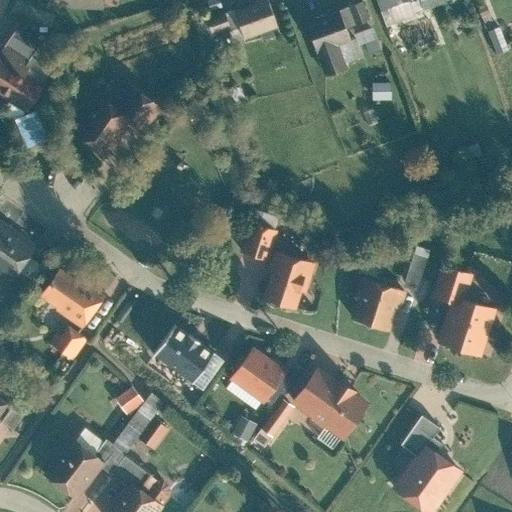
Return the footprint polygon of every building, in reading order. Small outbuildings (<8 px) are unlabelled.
[(41,0),(41,10),(97,10),(96,0),(41,0)] [(278,30),(267,0),(264,0),(229,12),(240,43),(259,37),(278,30)] [(371,0),(375,13),(416,1),(415,0),(371,0)] [(452,0),(415,0),(416,1),(418,9),(452,0)] [(371,25),(363,3),(350,7),(359,29),(371,25)] [(337,7),(297,21),(318,78),(342,69),(333,43),(348,37),(337,7)] [(227,28),(224,15),(197,21),(202,43),(218,40),(216,31),(227,28)] [(36,36),(15,23),(7,36),(28,49),(36,36)] [(259,37),(262,44),(281,37),(278,30),(259,37)] [(29,59),(0,40),(0,105),(19,117),(41,82),(22,70),(29,59)] [(391,97),(391,81),(370,80),(370,97),(391,97)] [(164,109),(131,88),(115,114),(127,122),(148,135),(164,109)] [(115,114),(91,99),(68,136),(104,159),(127,122),(115,114)] [(276,229),(249,223),(242,256),(268,262),(271,250),(276,229)] [(33,249),(0,225),(0,280),(7,286),(15,275),(33,249)] [(313,258),(271,250),(268,262),(261,300),(294,307),(297,292),(305,294),(313,258)] [(427,255),(412,251),(402,285),(417,289),(427,255)] [(474,273),(439,263),(427,302),(452,310),(455,300),(465,303),(474,273)] [(77,286),(58,271),(37,297),(78,328),(104,295),(83,279),(77,286)] [(0,280),(0,306),(6,311),(27,285),(15,275),(7,286),(0,280)] [(351,319),(386,329),(394,303),(403,306),(407,291),(363,278),(351,319)] [(483,360),(495,313),(465,303),(455,300),(452,310),(441,349),(483,360)] [(83,343),(62,330),(50,349),(71,362),(83,343)] [(281,375),(249,351),(223,385),(257,409),(275,381),(281,375)] [(366,403),(316,365),(287,402),(338,440),(366,403)] [(279,402),(288,389),(275,381),(257,409),(270,417),(279,402)] [(113,396),(125,412),(142,400),(130,383),(113,396)] [(292,411),(279,402),(270,417),(257,434),(270,443),(292,411)] [(29,413),(14,403),(0,422),(0,423),(15,433),(29,413)] [(232,433),(248,438),(254,419),(237,414),(232,433)] [(151,450),(165,426),(154,420),(140,444),(151,450)] [(90,456),(66,437),(38,474),(74,501),(97,471),(102,464),(90,456)] [(439,511),(470,468),(427,438),(391,489),(423,511),(439,511)] [(122,454),(101,440),(90,456),(102,464),(97,471),(106,478),(109,473),(122,454)] [(132,489),(145,470),(122,454),(109,473),(124,483),(132,489)] [(132,489),(124,483),(100,511),(160,511),(177,490),(161,477),(144,499),(132,489)]
